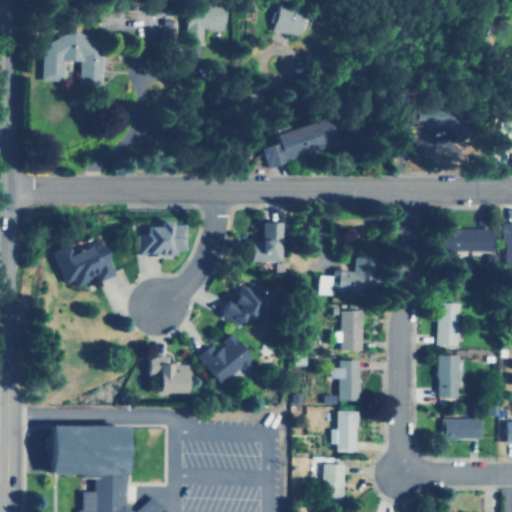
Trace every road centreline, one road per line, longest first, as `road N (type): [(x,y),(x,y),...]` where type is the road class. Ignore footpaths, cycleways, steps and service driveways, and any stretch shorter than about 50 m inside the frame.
road 1 (tertiary): [(6,511),(3,0)]
road 2 (tertiary): [(7,189),(511,189)]
road 3 (residential): [(393,475),(394,345),(409,189)]
road 4 (residential): [(214,188),(210,236),(196,265),(153,308)]
